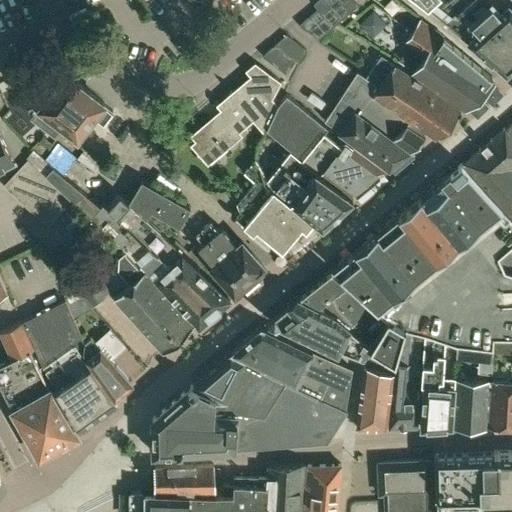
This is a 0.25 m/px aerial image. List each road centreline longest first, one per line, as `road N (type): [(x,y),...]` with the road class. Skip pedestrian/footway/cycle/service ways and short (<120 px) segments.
road 1 (residential): [(107,460),(258,458),(441,434),(511,437)]
road 2 (residential): [(295,0),(205,78),(178,86),(75,49),(48,0)]
